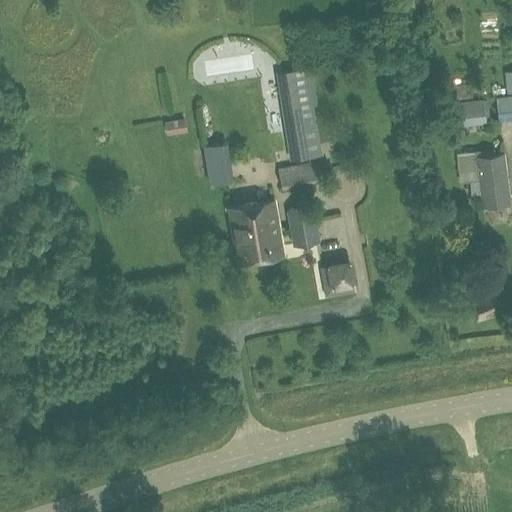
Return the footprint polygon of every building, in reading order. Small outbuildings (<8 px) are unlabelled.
[(316,102),(311,64),(279,69),(284,105),(281,105),(291,159),(322,154),(313,102),(316,102)] [(486,121),(482,97),(458,100),(461,125),(486,121)] [(164,120),(166,134),(187,130),(184,117),(164,120)] [(202,144),(209,183),(234,179),(227,140),(202,144)] [(504,153),(475,156),(481,206),(510,202),(504,153)] [(320,158),(277,167),(281,188),(325,179),(320,158)] [(273,198),(228,206),(237,262),(283,254),(273,198)] [(313,206),(287,210),(293,244),(319,239),(313,206)] [(319,266),(325,295),(354,289),(348,258),(344,259),(325,262),(326,265),(320,266),(319,266)] [(469,303),(477,321),(501,311),(493,292),(469,303)]
